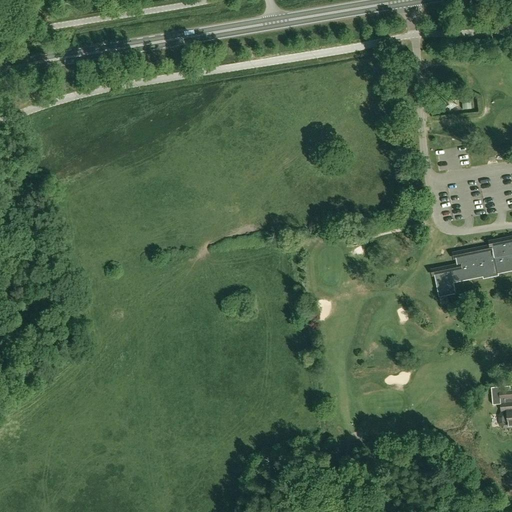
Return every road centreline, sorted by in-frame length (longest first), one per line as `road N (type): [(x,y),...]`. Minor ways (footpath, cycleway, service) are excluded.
road 1 (primary): [(0,69),(279,22)]
road 2 (primary): [(279,22),(407,0)]
